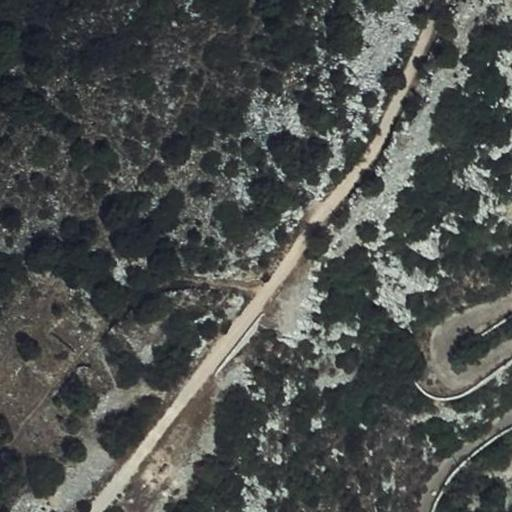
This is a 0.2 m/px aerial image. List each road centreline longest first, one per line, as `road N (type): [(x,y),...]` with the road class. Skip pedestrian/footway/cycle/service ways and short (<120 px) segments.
road 1 (track): [(95,511),(388,136),(441,0)]
road 2 (motorway): [(74,0),(188,511)]
road 3 (motorway): [(245,511),(136,0)]
road 4 (track): [(511,351),(465,377),(444,375),(437,356),(446,338),(511,306)]
road 5 (track): [(422,511),(431,484),(467,448),(511,421)]
